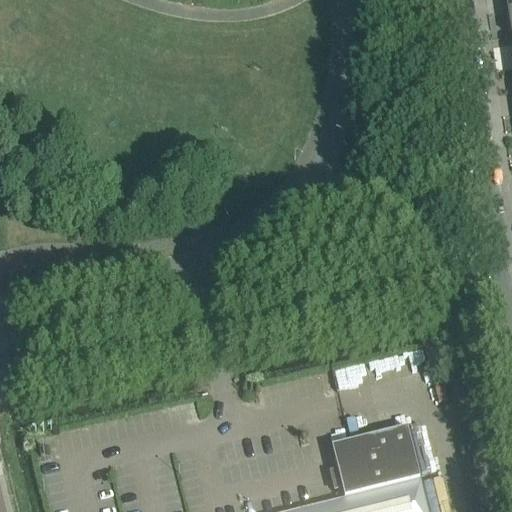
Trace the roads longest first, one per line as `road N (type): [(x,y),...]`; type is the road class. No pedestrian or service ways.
road 1 (unclassified): [(488,511),(451,286),(411,234),(317,171)]
road 2 (unclassified): [(0,345),(200,297),(278,244),(304,205)]
road 3 (unclassified): [(304,205),(190,267),(0,316)]
road 4 (residential): [(511,317),(461,0)]
road 5 (unclassified): [(345,0),(345,71),(317,171)]
